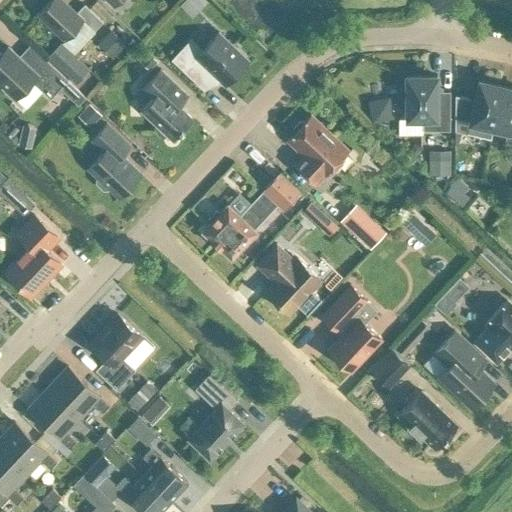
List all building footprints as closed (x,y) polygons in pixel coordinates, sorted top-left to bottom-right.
[(76,12),(62,0),(49,0),(38,13),(64,38),(82,19),(94,30),(103,20),(84,3),(76,12)] [(100,36),(112,53),(127,43),(115,26),(100,36)] [(247,59),(218,31),(202,49),(190,38),(171,58),(203,88),(216,75),(224,83),(247,59)] [(87,66),(58,39),(44,55),(73,82),(87,66)] [(33,69),(9,46),(0,55),(0,85),(14,98),(31,80),(50,98),(60,88),(78,104),(85,97),(67,80),(68,79),(44,57),(33,69)] [(157,60),(147,50),(139,59),(149,69),(157,60)] [(172,139),(192,117),(178,104),(188,94),(161,68),(143,87),(153,97),(141,110),(156,124),(154,126),(154,129),(161,136),(164,136),(166,134),(172,139)] [(450,104),(437,104),(436,74),(406,74),(406,117),(401,117),(401,134),(422,134),(422,129),(450,129),(450,104)] [(493,126),(503,85),(479,79),(466,132),(476,135),(479,123),(493,126)] [(511,86),(503,85),(493,126),(507,130),(504,141),(511,143),(511,86)] [(381,115),(393,112),(389,98),(377,101),(381,115)] [(101,114),(88,102),(77,114),(90,126),(101,114)] [(355,157),(311,115),(311,114),(305,120),(299,120),(293,127),(293,132),(287,139),(289,139),(305,154),(295,164),(314,181),(324,171),(325,173),(346,150),(355,158),(355,157)] [(119,195),(140,173),(120,155),(130,144),(106,122),(91,138),(103,149),(88,166),(98,176),(96,178),(96,182),(103,188),(107,188),(109,186),(119,195)] [(450,149),(428,149),(428,173),(449,174),(450,149)] [(481,165),(468,162),(466,174),(478,176),(481,165)] [(283,207),(299,190),(279,171),(263,188),(265,191),(250,208),(248,206),(240,215),(227,203),(219,212),(216,210),(208,219),(210,221),(202,230),(231,257),(256,230),(253,227),(261,219),(260,217),(275,200),(283,207)] [(25,191),(9,176),(0,186),(0,195),(11,206),(25,191)] [(457,177),(444,191),(460,206),(469,196),(463,191),(467,187),(457,177)] [(340,221),(309,198),(301,209),(332,231),(340,221)] [(386,230),(356,202),(339,219),(369,247),(386,230)] [(412,211),(401,223),(424,245),(436,233),(412,211)] [(30,294),(60,262),(46,248),(58,235),(34,213),(17,232),(30,244),(5,270),(30,294)] [(266,291),(288,311),(296,303),(306,313),(321,298),(310,288),(319,277),(298,257),(295,260),(276,242),(256,263),(275,281),(266,291)] [(459,276),(434,303),(445,313),(456,302),(454,300),(468,286),(459,276)] [(351,370),(381,338),(364,322),(377,308),(366,299),(366,298),(350,283),(321,314),(342,333),(327,348),(351,370)] [(511,305),(506,299),(486,320),(489,324),(473,340),(496,362),(511,345),(511,305)] [(117,313),(115,315),(113,314),(106,322),(107,323),(90,341),(106,357),(95,368),(115,388),(135,367),(123,356),(142,336),(117,313)] [(398,341),(408,350),(431,324),(420,315),(398,341)] [(434,350),(422,363),(437,376),(439,374),(472,405),(493,382),(477,367),(484,360),(485,358),(484,357),(476,350),(454,329),(434,350)] [(389,384),(408,364),(391,348),(372,369),(389,384)] [(47,387),(78,416),(91,402),(101,411),(108,404),(68,365),(47,387)] [(215,407),(187,437),(209,458),(243,422),(229,408),(238,398),(209,371),(194,387),(215,407)] [(148,376),(128,396),(153,421),(173,401),(148,376)] [(65,430),(78,416),(47,387),(27,408),(68,446),(75,439),(65,430)] [(433,445),(455,422),(421,389),(397,414),(419,434),(420,433),(433,445)] [(136,432),(145,423),(137,416),(129,425),(136,432)] [(0,437),(0,448),(25,472),(39,458),(49,467),(55,460),(15,421),(0,437)] [(100,435),(109,443),(115,437),(106,429),(100,435)] [(104,449),(109,443),(100,435),(95,441),(104,449)] [(170,500),(188,482),(150,446),(142,455),(152,464),(143,474),(170,500)] [(12,486),(25,472),(0,448),(0,488),(15,503),(22,496),(12,486)] [(84,473),(96,484),(114,465),(102,454),(84,473)] [(100,490),(82,473),(72,484),(90,500),(100,490)] [(125,493),(145,511),(158,511),(170,500),(143,474),(133,484),(123,475),(115,483),(125,493)] [(53,484),(42,495),(51,504),(62,492),(53,484)] [(311,511),(295,497),(281,511),(311,511)]
